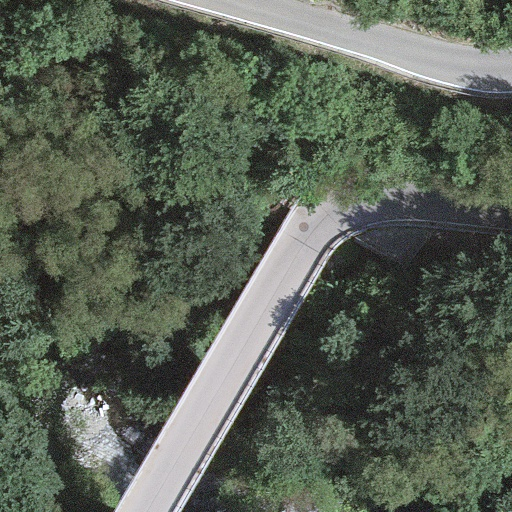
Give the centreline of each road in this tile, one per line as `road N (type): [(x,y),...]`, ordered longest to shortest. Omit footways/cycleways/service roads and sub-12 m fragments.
road 1 (tertiary): [(145,511),(325,210),(384,198),(511,208)]
road 2 (tertiary): [(511,68),(420,55),(229,0)]
